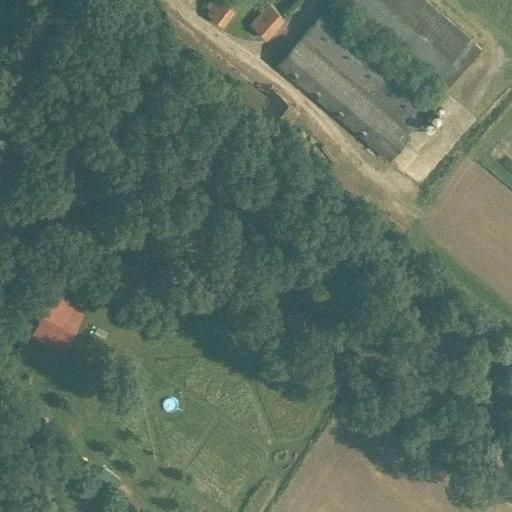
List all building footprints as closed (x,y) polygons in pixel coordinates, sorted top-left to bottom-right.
[(268,37),(285,16),(267,0),(249,21),(268,37)] [(442,82),(477,41),(430,0),(332,0),(282,58),(296,71),(295,72),(392,156),(436,105),(344,25),(358,9),(442,82)] [(46,172),(69,171),(69,148),(45,149),(46,172)] [(170,261),(149,270),(158,292),(181,283),(170,261)] [(115,268),(110,271),(119,282),(123,279),(115,268)] [(51,293),(36,325),(61,337),(70,315),(74,317),(79,306),(51,293)] [(0,337),(8,316),(0,312),(0,337)] [(120,481),(102,466),(97,473),(115,487),(120,481)]
